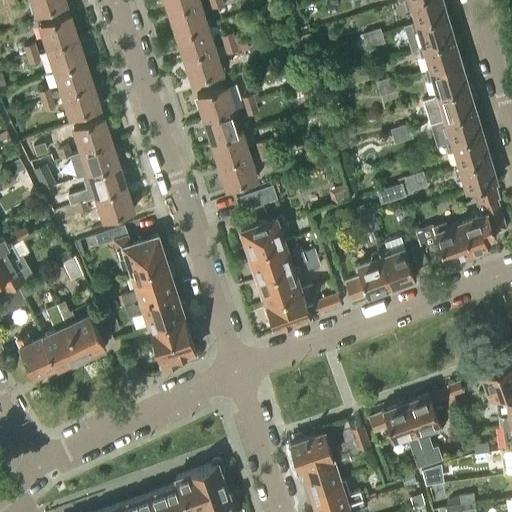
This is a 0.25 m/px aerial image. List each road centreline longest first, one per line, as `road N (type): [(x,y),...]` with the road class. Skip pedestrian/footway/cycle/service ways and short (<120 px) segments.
road 1 (residential): [(236,372),(114,0)]
road 2 (residential): [(236,372),(511,274)]
road 3 (residential): [(42,462),(236,372)]
road 4 (residential): [(282,511),(236,372)]
road 5 (residential): [(511,121),(475,0)]
